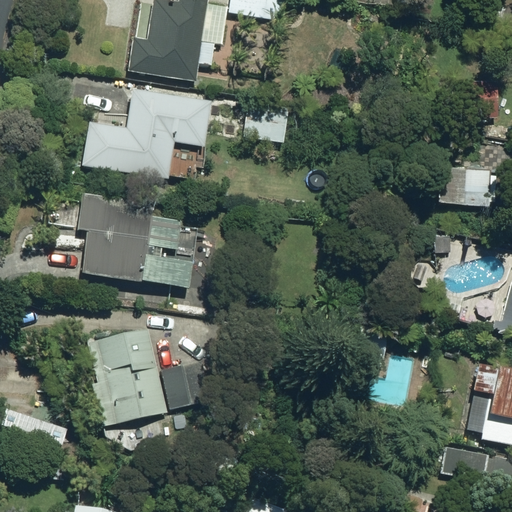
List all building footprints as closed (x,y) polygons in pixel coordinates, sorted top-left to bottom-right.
[(126,72),(193,84),(197,65),(210,67),(214,45),(220,47),(225,14),(283,24),(286,0),(227,0),(226,8),(206,5),(206,0),(177,0),(177,3),(159,0),(151,0),(151,3),(141,2),(135,38),(131,38),(126,72)] [(496,25),(511,29),(511,9),(500,7),(496,25)] [(458,119),(495,119),(495,82),(459,82),(458,119)] [(79,166),(166,181),(172,144),(201,149),(208,104),(128,90),(121,130),(86,123),(79,166)] [(239,139),(281,145),(287,109),(245,102),(239,139)] [(435,206),(486,208),(488,170),(437,168),(435,206)] [(79,275),(186,289),(190,264),(158,259),(159,251),(174,253),(179,222),(148,218),(150,205),(80,195),(76,231),(85,232),(79,275)] [(327,226),(349,226),(350,207),(328,206),(327,226)] [(434,265),(406,261),(403,285),(431,289),(434,265)] [(511,284),(498,335),(511,338),(511,284)] [(166,411),(156,371),(146,331),(83,345),(93,385),(87,385),(97,428),(166,413),(166,411)] [(352,365),(381,370),(386,336),(357,332),(352,365)] [(203,361),(156,371),(166,411),(212,402),(203,361)] [(460,438),(511,448),(511,372),(475,365),(460,438)] [(222,439),(235,454),(250,443),(237,428),(222,439)] [(511,462),(444,448),(438,474),(483,484),(484,477),(511,483),(511,462)] [(406,511),(443,511),(446,505),(411,496),(406,511)] [(281,511),(258,502),(253,511),(281,511)]
